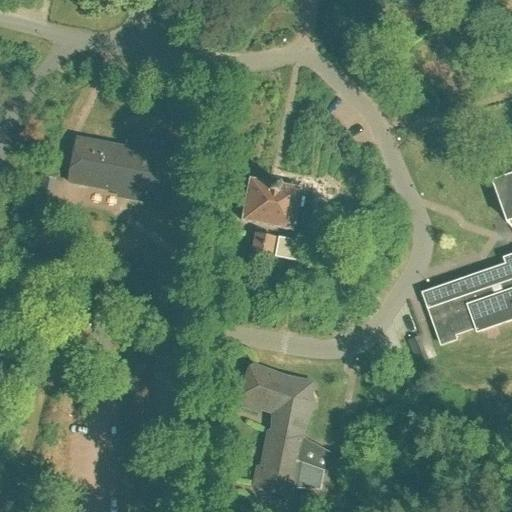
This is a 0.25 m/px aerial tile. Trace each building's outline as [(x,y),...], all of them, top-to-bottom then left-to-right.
[(156,205),(165,157),(161,156),(163,146),(128,139),(126,149),(77,140),(69,184),(129,195),(128,200),(156,205)] [(38,177),(34,197),(52,201),(56,181),(38,177)] [(511,178),(495,185),(509,224),(511,222),(511,258),(505,260),(507,267),(424,295),(442,347),(457,342),(455,337),(477,329),(479,334),(511,322),(511,178)] [(241,223),(290,232),(291,229),(293,229),(294,226),(291,225),(298,191),(279,188),(279,184),(268,182),(268,186),(249,182),(241,223)] [(254,235),(251,255),(269,258),(272,239),(254,235)] [(276,239),(273,259),(294,263),(298,243),(276,239)] [(148,442),(149,361),(146,361),(146,352),(125,352),(125,361),(120,361),(119,447),(144,448),(144,442),(148,442)] [(243,384),(239,406),(258,413),(259,410),(278,417),(275,432),(267,433),(261,468),(256,469),(253,486),(273,493),(291,494),(292,490),(322,491),(325,472),(297,462),(302,438),(313,404),(308,403),(312,384),(285,379),(253,367),(243,384)]
